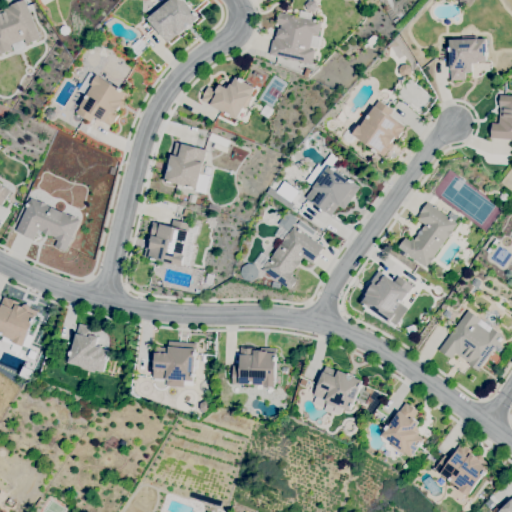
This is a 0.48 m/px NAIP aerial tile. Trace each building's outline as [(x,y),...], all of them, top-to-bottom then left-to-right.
[(0,55),(0,10),(11,6),(11,5),(21,0),(24,0),(40,38),(26,44),(24,39),(10,45),(12,50),(0,55)] [(168,43),(148,18),(169,0),(183,0),(194,12),(195,12),(198,15),(197,15),(199,18),(192,24),(193,25),(187,30),(186,29),(179,35),(178,34),(168,43)] [(313,12),(307,10),(305,5),(309,0),(315,1),(317,7),(313,12)] [(311,65),(269,54),(273,40),(274,41),(275,36),(276,36),(278,28),(280,29),(281,25),(276,24),(279,12),(298,17),(300,10),(312,13),(311,19),(314,20),(314,19),(319,20),(318,22),(321,22),(318,35),(313,34),(312,35),(322,37),(319,49),(310,47),(309,48),(315,50),(311,65)] [(64,35),(61,33),(60,29),(62,26),(66,26),(69,28),(69,32),(67,34),(64,35)] [(451,81),(451,70),(450,51),(449,51),(449,48),(450,48),(449,40),(477,39),(485,39),(486,52),(487,52),(487,56),(486,56),(486,62),(477,62),(477,64),(472,64),(472,72),(465,72),(465,80),(451,81)] [(403,76),(399,74),(398,69),(401,65),(406,64),(410,67),(411,72),(408,76),(403,76)] [(110,126),(95,116),(91,122),(76,113),(80,107),(87,96),(79,91),(90,72),(97,76),(97,75),(119,89),(119,88),(123,90),(123,91),(126,93),(121,100),(122,101),(120,106),(117,112),(119,114),(113,123),(113,122),(110,126)] [(236,119),(230,116),(230,117),(226,115),(226,114),(202,99),(204,96),(203,96),(208,86),(216,91),(220,84),(227,89),(230,84),(231,84),(235,77),(239,79),(240,78),(244,80),(243,81),(254,88),(236,119)] [(511,139),(491,138),(492,123),(499,123),(501,107),(499,107),(500,95),(511,95),(511,139)] [(384,156),(377,151),(376,153),(372,150),(373,149),(356,136),(353,141),(352,142),(351,142),(350,142),(349,142),(348,142),(347,142),(346,142),(346,141),(345,141),(345,140),(344,139),(344,138),(343,137),(343,136),(344,135),(348,129),(353,133),(359,125),(360,126),(379,100),(394,110),(390,116),(405,127),(402,131),(402,132),(396,140),(394,138),(391,142),(393,143),(393,144),(394,145),(393,146),(393,147),(393,148),(392,148),(392,149),(391,149),(390,149),(389,149),(389,150),(384,156)] [(268,118),(260,113),(265,105),(273,110),(268,118)] [(52,118),(48,118),(46,115),(47,110),(50,108),(53,109),(56,113),(55,117),(52,118)] [(192,189),(189,188),(189,187),(172,183),(172,184),(168,183),(168,182),(165,181),(172,155),(173,155),(176,142),(206,150),(203,164),(205,165),(203,175),(200,174),(197,189),(193,188),(192,189)] [(331,216),(306,198),(314,186),(312,184),(317,177),(315,176),(330,153),(337,158),(331,167),(332,168),(333,167),(336,169),(335,170),(349,180),(350,179),(353,181),(353,182),(360,187),(344,209),(338,205),(331,216)] [(0,184),(10,191),(1,206),(0,205),(0,184)] [(503,200),(501,199),(500,196),(502,193),(505,192),(507,194),(508,197),(506,200),(503,200)] [(65,251),(55,246),(57,240),(54,239),(55,238),(38,230),(33,240),(22,235),(22,234),(16,231),(26,208),(25,208),(28,201),(29,202),(31,198),(39,202),(39,201),(46,204),(46,205),(68,215),(69,214),(76,217),(75,218),(79,220),(65,251)] [(426,267),(399,247),(405,238),(411,242),(413,238),(415,240),(418,235),(417,234),(421,230),(425,225),(416,219),(420,213),(427,202),(447,217),(450,212),(457,217),(454,221),(457,224),(452,230),(453,231),(448,238),(447,237),(433,257),(434,258),(429,264),(426,267)] [(190,218),(182,215),(185,208),(192,211),(190,218)] [(181,266),(157,259),(156,261),(152,259),(153,259),(144,256),(147,245),(150,246),(152,241),(151,241),(152,235),(150,235),(154,223),(160,225),(160,224),(171,227),(173,219),(190,225),(181,254),(185,256),(181,266)] [(290,290),(263,270),(265,266),(264,266),(268,260),(269,260),(284,240),(283,239),(288,233),(293,226),(299,230),(301,231),(301,232),(323,247),(319,253),(319,254),(312,264),(303,257),(300,261),(301,262),(296,269),(295,268),(292,273),(294,274),(292,276),(297,280),(290,290)] [(490,253),(488,251),(496,239),(498,241),(490,253)] [(243,263),(240,279),(255,281),(258,266),(243,263)] [(395,326),(389,322),(368,308),(364,306),(365,305),(362,303),(367,296),(366,295),(369,291),(368,290),(372,285),(370,284),(379,271),(385,275),(395,282),(399,276),(413,286),(409,292),(402,303),(408,307),(395,326)] [(448,282),(446,276),(453,273),(455,278),(448,282)] [(213,285),(206,283),(208,274),(215,276),(213,285)] [(474,287),(471,284),(472,281),(474,279),(477,279),(480,281),(480,284),(477,287),(474,287)] [(23,347),(13,342),(13,341),(0,335),(0,306),(4,297),(9,299),(9,298),(18,302),(18,304),(22,306),(23,305),(24,305),(24,304),(25,304),(26,304),(27,304),(28,305),(29,305),(29,306),(29,307),(30,307),(30,308),(38,312),(36,315),(34,319),(36,319),(34,324),(33,323),(24,343),(23,347)] [(446,318),(442,315),(446,309),(451,313),(446,318)] [(478,370),(468,364),(469,363),(455,353),(451,359),(439,350),(468,311),(480,319),(476,324),(489,333),(492,328),(503,336),(501,338),(502,339),(497,345),(496,345),(478,370)] [(86,377),(67,372),(69,363),(68,363),(70,355),(69,355),(71,351),(72,352),(79,324),(93,327),(91,335),(98,337),(96,346),(101,347),(101,348),(109,351),(108,356),(109,356),(108,360),(107,359),(103,373),(95,371),(94,373),(87,371),(86,377)] [(410,335),(407,328),(414,325),(416,332),(410,335)] [(184,387),(166,386),(167,379),(164,379),(164,382),(155,381),(155,378),(153,378),(156,347),(168,348),(169,341),(196,343),(195,352),(196,352),(196,356),(195,356),(193,373),(195,374),(194,377),(193,377),(193,385),(184,384),(184,387)] [(275,387),(264,387),(264,385),(232,384),(233,366),(240,366),(241,348),(253,349),(253,350),(263,350),(263,351),(267,352),(267,353),(276,353),(276,357),(277,357),(277,361),(276,361),(275,387)] [(350,411),(336,405),(335,407),(326,403),(327,401),(314,395),(326,367),(338,372),(339,370),(363,381),(362,384),(363,385),(361,388),(360,388),(353,404),(354,404),(352,408),(351,407),(350,411)] [(205,413),(199,409),(200,403),(205,400),(210,403),(210,409),(205,413)] [(411,457),(404,452),(403,454),(391,445),(392,443),(382,435),(386,430),(385,429),(388,425),(389,426),(405,403),(409,405),(410,405),(418,411),(413,419),(419,423),(413,430),(418,433),(417,434),(424,439),(421,443),(422,443),(420,447),(419,446),(411,457)] [(468,496),(459,490),(460,488),(434,469),(445,455),(450,459),(461,443),(465,446),(474,452),(474,453),(478,456),(478,455),(479,455),(480,455),(481,455),(481,456),(482,456),(483,457),(484,458),(484,459),(484,460),(490,465),(486,471),(487,472),(484,476),(483,475),(481,477),(470,493),(470,494),(468,496)] [(511,511),(498,511),(511,499),(511,511)]
